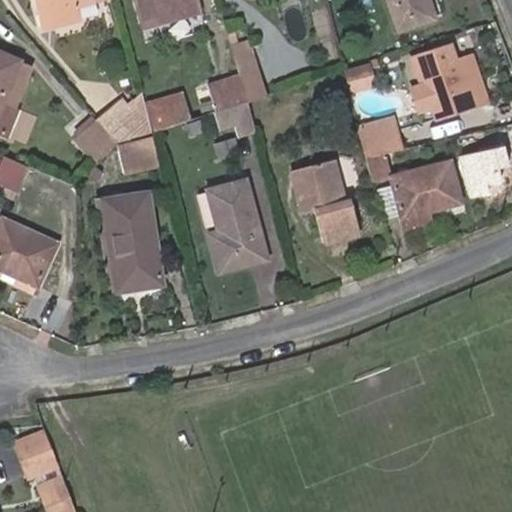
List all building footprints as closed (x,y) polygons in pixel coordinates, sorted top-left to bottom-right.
[(74,5),(92,0),(36,0),(41,16),(55,12),(58,24),(77,19),(74,5)] [(202,17),(197,0),(132,0),(138,20),(159,14),(162,28),(196,19),(202,17)] [(434,18),(427,0),(388,0),(398,30),(434,18)] [(58,24),(55,12),(41,16),(44,28),(58,24)] [(164,35),(197,26),(196,19),(162,28),(164,35)] [(264,95),(248,42),(232,47),(238,70),(247,101),(264,95)] [(480,78),(472,55),(455,61),(449,44),(411,57),(419,83),(424,81),(432,106),(436,117),(480,103),(472,80),(480,78)] [(1,106),(18,61),(0,53),(0,133),(6,135),(15,111),(1,106)] [(373,85),(369,68),(378,65),(376,59),(367,61),(368,64),(346,72),(351,91),(373,85)] [(15,111),(33,67),(18,61),(1,106),(15,111)] [(247,101),(238,70),(221,76),(222,81),(208,85),(216,111),(247,101)] [(487,101),(480,78),(472,80),(480,103),(487,101)] [(432,106),(424,81),(419,83),(407,87),(415,112),(432,106)] [(216,111),(208,85),(193,89),(202,115),(216,111)] [(190,119),(181,92),(155,100),(152,89),(142,92),(153,131),(190,119)] [(151,132),(141,93),(127,105),(121,98),(96,119),(116,144),(151,132)] [(255,130),(247,101),(216,111),(221,127),(236,122),(239,134),(255,130)] [(395,130),(392,118),(358,128),(361,140),(395,130)] [(116,144),(96,119),(75,138),(97,163),(116,144)] [(205,130),(201,119),(185,124),(189,135),(205,130)] [(400,149),(395,130),(361,140),(366,156),(383,152),(400,149)] [(241,158),(234,137),(219,142),(226,163),(241,158)] [(160,165),(153,139),(119,147),(125,172),(160,165)] [(388,175),(383,152),(366,156),(372,180),(388,175)] [(0,192),(11,197),(26,166),(3,156),(0,163),(0,192)] [(343,200),(332,159),(291,170),(304,218),(315,215),(322,242),(360,231),(351,198),(343,200)] [(461,203),(450,162),(391,178),(402,218),(427,212),(461,203)] [(96,185),(109,171),(100,163),(87,176),(96,185)] [(266,259),(244,180),(208,190),(219,231),(209,234),(219,271),(266,259)] [(161,285),(147,192),(103,199),(107,222),(111,221),(119,271),(115,272),(118,292),(161,285)] [(118,292),(115,272),(119,271),(111,221),(107,222),(103,199),(97,200),(111,292),(118,292)] [(404,227),(429,221),(427,212),(402,218),(404,227)] [(55,244),(2,220),(0,223),(0,269),(36,286),(55,244)] [(57,466),(44,431),(16,442),(30,477),(57,466)] [(45,506),(69,497),(61,477),(37,486),(45,506)] [(74,511),(69,497),(45,506),(47,511),(74,511)]
